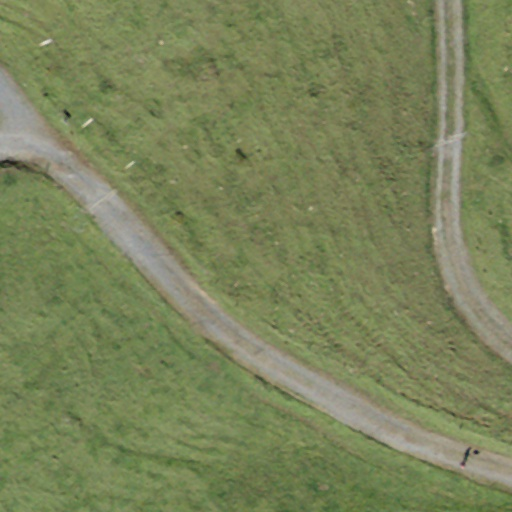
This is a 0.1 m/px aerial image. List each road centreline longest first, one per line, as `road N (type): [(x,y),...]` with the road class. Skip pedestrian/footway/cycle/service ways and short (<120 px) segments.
road 1 (track): [(511,472),(417,444),(322,398),(261,357),(76,179),(44,151),(22,144),(0,99)]
road 2 (track): [(446,0),(449,235),(462,287),(511,343)]
